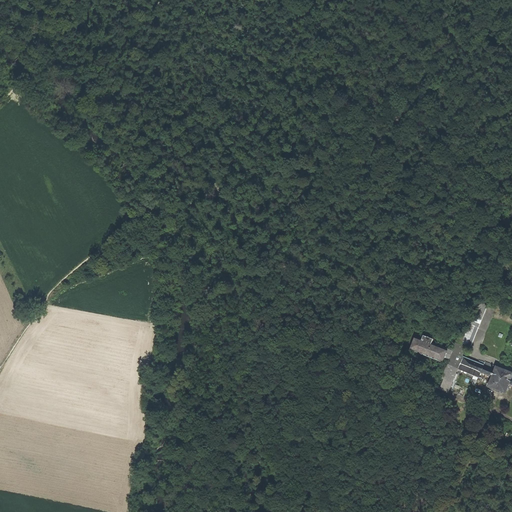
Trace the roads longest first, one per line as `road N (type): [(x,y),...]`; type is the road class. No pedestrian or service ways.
road 1 (track): [(255,511),(253,408),(265,321),(287,267),(217,190)]
road 2 (track): [(217,190),(186,135),(137,102),(165,0)]
